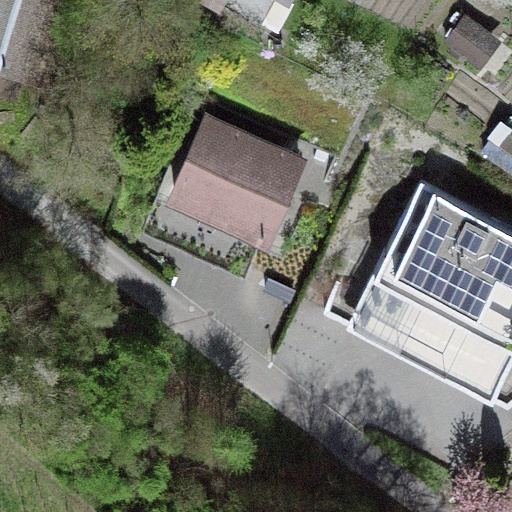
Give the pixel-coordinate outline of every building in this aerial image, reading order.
[(71,0),(0,0),(0,75),(44,89),(71,0)] [(213,0),(276,33),(293,0),(213,0)] [(482,70),(502,42),(465,15),(444,42),(482,70)] [(511,113),(509,112),(480,154),(511,176),(511,113)] [(307,159),(205,115),(166,204),(201,220),(198,228),(217,237),(220,229),(268,250),(307,159)] [(345,328),(493,403),(511,365),(511,226),(420,180),(345,328)] [(289,304),(294,291),(269,280),(263,292),(289,304)]
